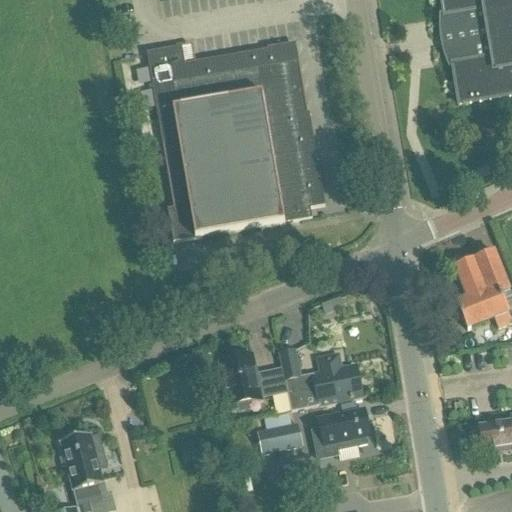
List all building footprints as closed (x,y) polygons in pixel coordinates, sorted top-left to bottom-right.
[(511,0),(441,0),(444,16),(439,16),(438,26),(438,35),(439,44),(441,53),(444,61),(448,69),(452,68),(459,107),(511,98),(511,0)] [(181,50),(146,55),(173,210),(167,211),(172,245),(311,221),(310,211),(324,209),(308,115),(307,115),(296,52),(288,53),(287,49),(184,67),(181,50)] [(494,254),(454,270),(465,299),(455,303),(455,304),(456,304),(459,313),(460,318),(461,317),(466,331),(466,332),(493,320),(497,331),(510,325),(501,301),(502,301),(500,295),(509,292),(494,254)] [(476,339),(463,339),(464,359),(476,359),(476,339)] [(354,368),(340,371),(337,358),(313,363),(316,376),(313,377),(313,378),(298,381),(293,355),(279,358),(282,373),(287,398),(290,415),(320,409),(359,401),(361,400),(354,368)] [(287,398),(282,373),(255,378),(251,359),(214,366),(224,414),(260,407),(260,403),(287,398)] [(366,440),(370,440),(364,413),(317,423),(319,432),(311,434),(314,448),(322,446),(323,452),(335,449),(336,454),(367,448),(366,440)] [(511,425),(480,430),(484,456),(511,452),(511,418),(511,419),(511,425)] [(260,459),(302,450),(297,427),(292,428),(267,434),(256,436),(260,459)] [(78,510),(70,511),(114,511),(111,495),(105,496),(99,472),(107,470),(98,439),(91,441),(90,437),(60,445),(67,472),(68,471),(78,510)] [(209,440),(194,443),(200,465),(215,461),(209,440)]
